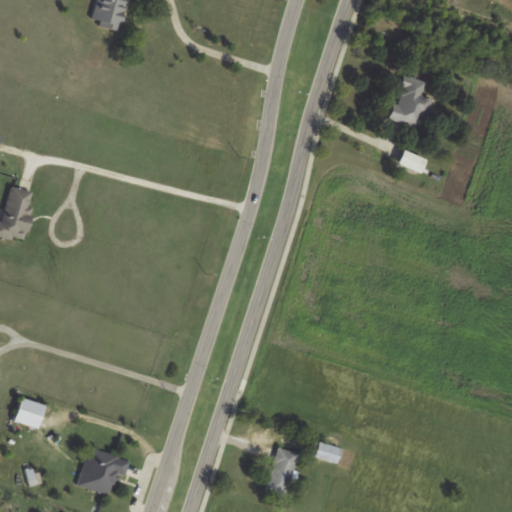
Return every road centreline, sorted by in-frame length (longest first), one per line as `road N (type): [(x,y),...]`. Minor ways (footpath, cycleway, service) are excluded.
road 1 (tertiary): [(191,511),(284,239),(349,0)]
road 2 (tertiary): [(297,0),(251,215),(154,511)]
